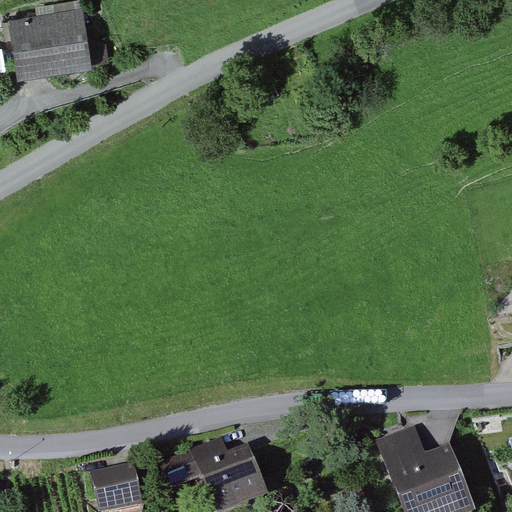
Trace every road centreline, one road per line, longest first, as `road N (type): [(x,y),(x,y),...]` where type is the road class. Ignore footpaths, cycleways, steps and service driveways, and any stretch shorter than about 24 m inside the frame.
road 1 (tertiary): [(511,397),(268,410),(78,448),(0,449)]
road 2 (tertiary): [(0,189),(215,67),(368,0)]
